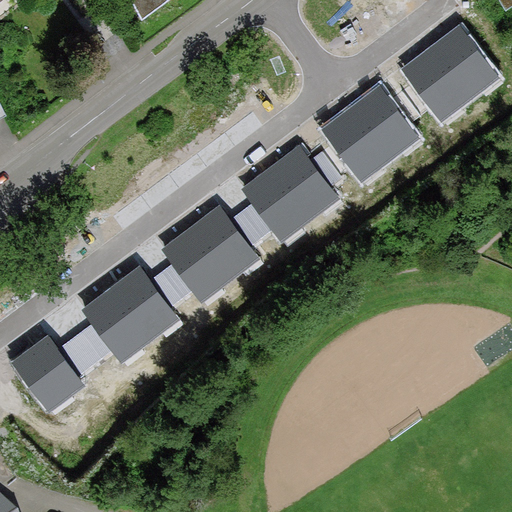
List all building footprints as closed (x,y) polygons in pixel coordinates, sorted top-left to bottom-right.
[(170,0),(133,0),(146,18),(170,0)] [(499,71),(465,26),(436,47),(471,93),(499,71)] [(471,93),(436,47),(407,69),(442,115),(471,93)] [(418,133),(384,87),(355,109),(389,154),(418,133)] [(389,154),(355,109),(326,130),(360,176),(389,154)] [(315,156),(305,143),(277,165),(311,210),(340,189),(334,181),(315,156)] [(344,172),(326,148),(315,156),(334,181),(344,172)] [(311,210),(277,165),(248,186),(257,199),(276,224),(282,232),(311,210)] [(276,224),(257,199),(247,207),(266,232),(276,224)] [(234,216),(223,203),(195,225),(230,270),(259,248),(253,241),(234,216)] [(266,232),(247,207),(234,216),(253,241),(266,232)] [(25,220),(20,213),(3,223),(7,230),(25,220)] [(230,270),(195,225),(166,247),(176,259),(195,284),(202,292),(230,270)] [(195,284),(176,259),(164,269),(183,293),(195,284)] [(153,277),(144,265),(115,286),(149,332),(178,311),(172,302),(153,277)] [(183,293),(164,269),(153,277),(172,302),(183,293)] [(149,332),(115,286),(86,308),(97,323),(116,347),(120,354),(149,332)] [(116,347),(97,323),(86,331),(105,356),(116,347)] [(68,346),(54,328),(12,360),(51,409),(92,377),(86,370),(68,346)] [(105,356),(86,331),(68,346),(86,370),(105,356)] [(370,333),(345,350),(355,365),(381,348),(370,333)] [(0,511),(8,511),(14,508),(0,494),(0,511)]
